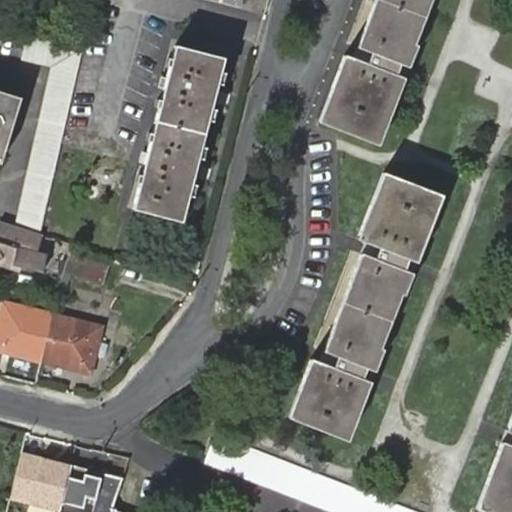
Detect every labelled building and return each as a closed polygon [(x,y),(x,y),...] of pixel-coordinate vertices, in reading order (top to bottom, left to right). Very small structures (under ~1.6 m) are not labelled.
[(375,0),(357,47),(364,49),(359,61),(344,55),(319,122),(378,144),(403,78),(395,75),(400,63),(408,66),(416,45),(413,44),(430,0),(375,0)] [(84,47),(29,33),(22,59),(52,67),(19,227),(40,234),(61,145),(65,128),(84,47)] [(220,72),(224,58),(186,48),(175,46),(167,76),(148,149),(143,166),(132,209),(181,222),(188,195),(191,184),(193,177),(196,165),(198,158),(201,146),(208,119),(211,108),(212,102),(215,91),(217,83),(220,72)] [(0,151),(6,154),(23,95),(0,88),(0,151)] [(442,196),(382,172),(357,239),(372,244),(367,256),(360,253),(324,350),(330,353),(325,365),(311,359),(288,417),(348,439),(370,382),(362,379),(366,367),(374,371),(382,349),(380,348),(401,294),(403,295),(412,273),(404,270),(408,259),(416,262),(442,196)] [(40,234),(19,227),(1,221),(0,224),(0,260),(43,272),(47,257),(38,254),(44,235),(40,234)] [(69,246),(64,268),(61,280),(68,282),(71,271),(104,283),(111,260),(69,246)] [(0,318),(0,349),(42,360),(52,315),(4,304),(0,318)] [(52,315),(42,360),(90,372),(101,327),(52,315)] [(511,511),(511,413),(505,431),(511,432),(511,436),(509,446),(501,443),(475,509),(484,511),(511,511)] [(415,511),(216,434),(205,461),(338,511),(415,511)] [(123,479),(21,454),(10,498),(58,510),(57,511),(119,511),(117,511),(115,510),(114,508),(114,505),(114,502),(123,479)]
